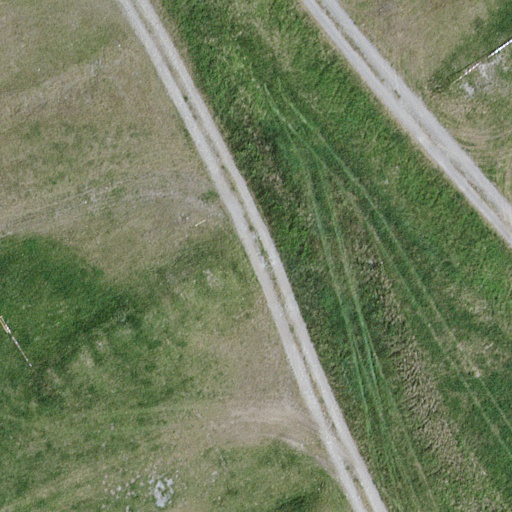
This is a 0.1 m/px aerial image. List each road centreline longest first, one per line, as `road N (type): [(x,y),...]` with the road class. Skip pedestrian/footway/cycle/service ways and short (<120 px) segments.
road 1 (track): [(389,511),(141,0)]
road 2 (track): [(311,0),(403,119),(511,235)]
